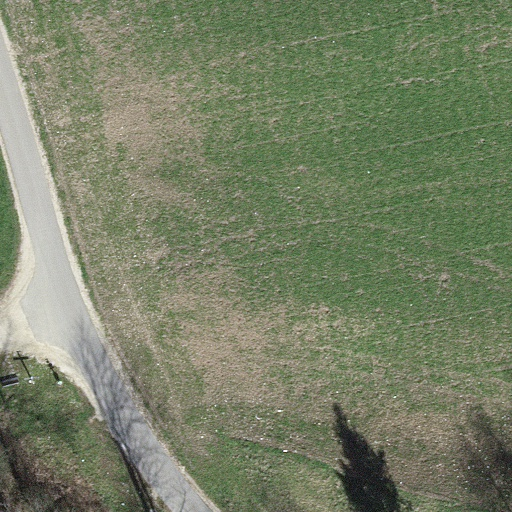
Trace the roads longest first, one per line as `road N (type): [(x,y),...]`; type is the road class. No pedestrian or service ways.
road 1 (unclassified): [(194,511),(142,444),(69,304)]
road 2 (unclassified): [(0,95),(69,304)]
